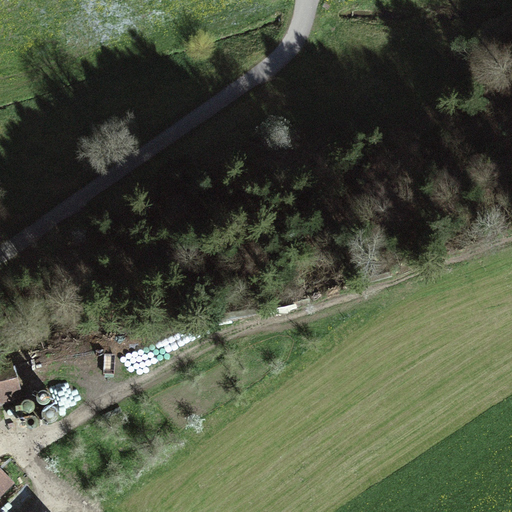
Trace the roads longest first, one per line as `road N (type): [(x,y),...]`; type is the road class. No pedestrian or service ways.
road 1 (unclassified): [(306,0),(297,33),(275,59),(0,251)]
road 2 (track): [(16,449),(205,343),(366,294)]
